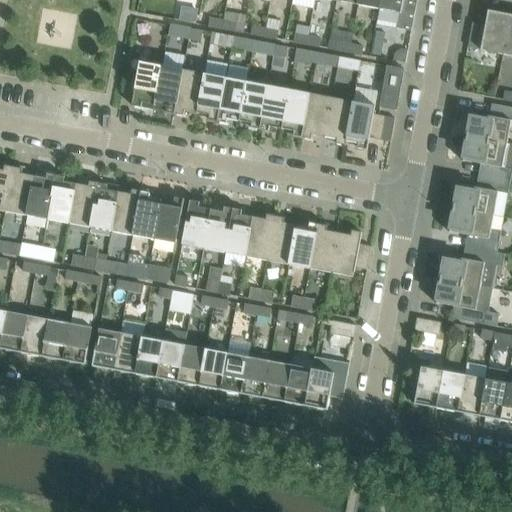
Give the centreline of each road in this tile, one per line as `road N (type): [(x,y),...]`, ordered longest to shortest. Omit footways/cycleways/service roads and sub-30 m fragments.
road 1 (residential): [(408,201),(0,124)]
road 2 (tertiary): [(362,445),(314,444),(0,386)]
road 3 (residential): [(362,445),(408,201)]
road 4 (residential): [(408,201),(446,0)]
road 5 (tertiary): [(511,460),(398,442),(362,445)]
